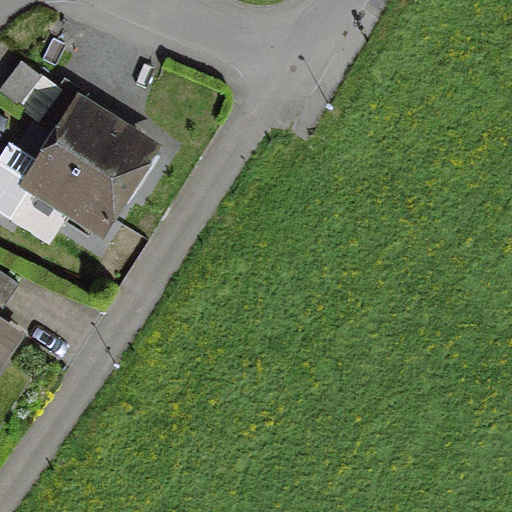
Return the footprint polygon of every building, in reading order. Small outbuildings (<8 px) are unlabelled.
[(0,97),(12,106),(35,77),(17,63),(0,84),(0,97)] [(28,129),(53,144),(75,108),(83,95),(59,79),(28,129)] [(27,186),(96,229),(145,152),(75,108),(53,144),(39,167),(3,145),(0,150),(0,219),(5,222),(27,186)] [(0,306),(15,285),(0,274),(0,306)] [(0,354),(9,342),(0,335),(0,354)]
